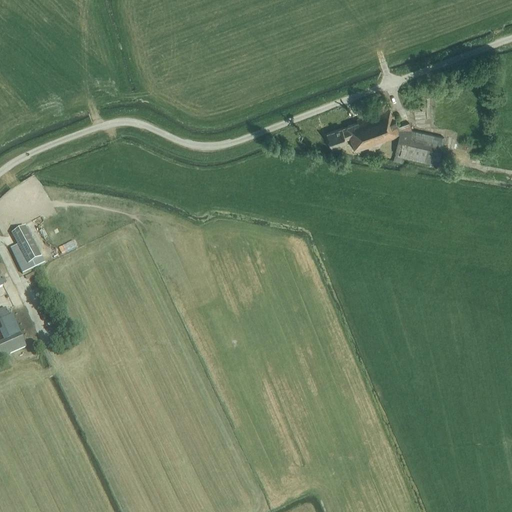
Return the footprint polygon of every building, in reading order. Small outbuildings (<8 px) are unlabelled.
[(389,108),(385,98),(374,102),(375,103),(377,109),(378,112),(389,108)] [(342,128),(326,133),(332,148),(347,142),(346,139),(350,137),(355,152),(398,137),(400,136),(397,127),(393,115),(392,116),(389,108),(377,112),(356,120),(358,123),(346,127),(342,129),(342,128)] [(398,137),(394,154),(438,164),(438,163),(444,137),(411,130),(409,123),(397,127),(400,136),(398,137)] [(20,246),(11,251),(22,275),(44,264),(25,228),(13,234),(20,246)] [(0,320),(9,317),(5,308),(0,310),(0,320)] [(20,334),(12,315),(9,317),(0,320),(0,324),(6,340),(20,334)]
